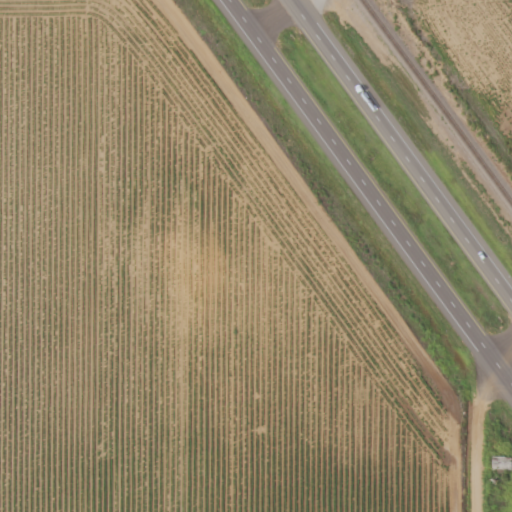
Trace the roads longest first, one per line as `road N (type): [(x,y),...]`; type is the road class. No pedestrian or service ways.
road 1 (trunk): [(230,0),(511,383)]
road 2 (trunk): [(511,289),(292,0)]
road 3 (residential): [(478,511),(479,414),(509,379)]
